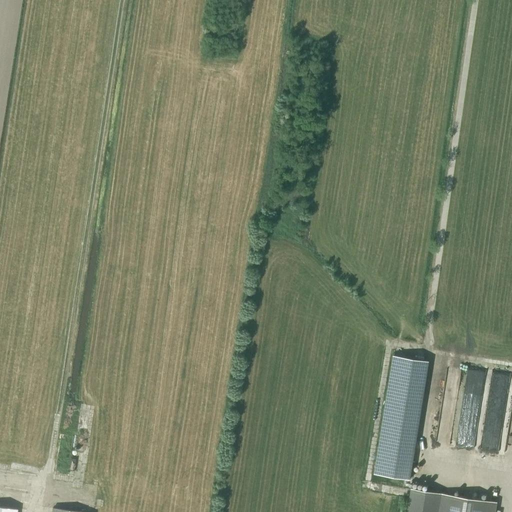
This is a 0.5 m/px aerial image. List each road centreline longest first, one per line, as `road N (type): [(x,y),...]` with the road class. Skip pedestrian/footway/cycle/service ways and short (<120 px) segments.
road 1 (track): [(50,474),(122,0)]
road 2 (track): [(426,344),(474,0)]
